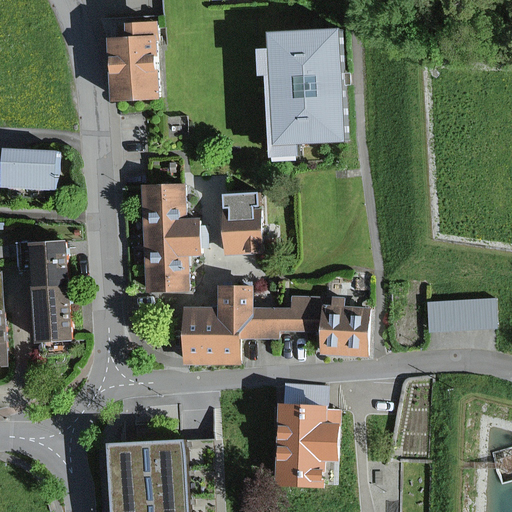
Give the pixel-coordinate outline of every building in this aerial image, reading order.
[(123,101),(167,98),(162,21),(131,23),(131,33),(118,33),(123,101)] [(340,142),(337,34),(264,36),(267,144),(340,142)] [(189,137),(189,116),(169,117),(169,138),(189,137)] [(71,184),(72,153),(17,153),(17,183),(71,184)] [(183,219),(182,185),(138,187),(141,241),(198,239),(197,218),(183,219)] [(237,208),(238,245),(277,243),(275,207),(274,193),(236,195),(237,208)] [(27,261),(37,261),(37,234),(27,234),(27,261)] [(143,296),(187,294),(185,260),(199,259),(198,239),(141,241),(143,296)] [(80,240),(44,243),(48,292),(83,289),(80,240)] [(217,310),(180,310),(180,363),(237,363),(237,339),(249,339),(249,310),(249,287),(217,287),(217,310)] [(83,289),(48,292),(51,342),(87,340),(83,289)] [(287,310),(249,310),(249,339),(274,339),(274,331),(317,331),(317,357),(365,358),(366,308),(341,308),(341,297),(287,297),(287,310)] [(498,321),(497,302),(436,306),(437,325),(498,321)] [(0,364),(13,364),(9,311),(0,311),(0,364)] [(341,427),(340,406),(294,406),(295,472),(339,472),(338,455),(355,455),(354,427),(341,427)] [(223,511),(221,438),(130,441),(132,511),(223,511)]
